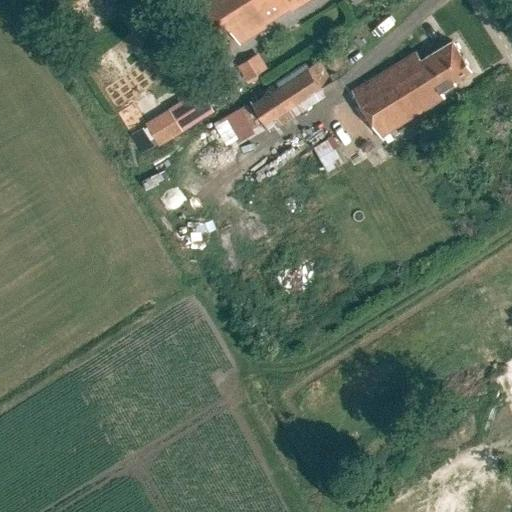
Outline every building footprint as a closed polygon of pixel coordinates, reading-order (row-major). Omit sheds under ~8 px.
[(198,0),(209,18),(237,0),(198,0)] [(237,0),(209,18),(217,32),(228,25),(240,43),(308,0),(237,0)] [(461,54),(452,40),(422,58),(416,51),(351,91),(380,137),(446,96),(442,91),(456,82),(455,79),(473,68),(464,53),(461,54)] [(239,77),(261,66),(253,50),(230,62),(239,77)] [(260,133),(319,97),(298,63),(239,99),(260,133)] [(170,109),(182,129),(213,109),(201,89),(170,109)] [(351,166),(346,158),(332,134),(313,146),(273,171),(310,227),(379,183),(364,158),(351,166)]
